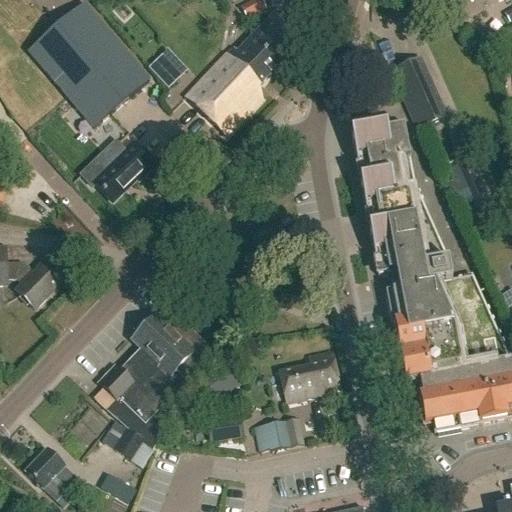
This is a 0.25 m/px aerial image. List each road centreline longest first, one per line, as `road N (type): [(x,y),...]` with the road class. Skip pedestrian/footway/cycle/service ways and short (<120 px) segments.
road 1 (tertiary): [(0,420),(267,139),(320,117)]
road 2 (tertiary): [(393,511),(318,172),(320,117)]
road 3 (tertiary): [(320,117),(349,0)]
